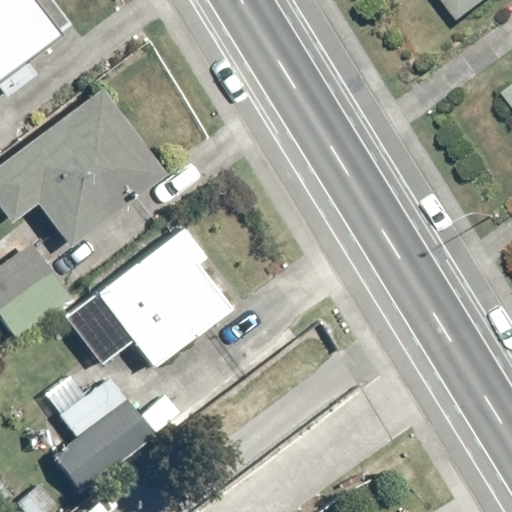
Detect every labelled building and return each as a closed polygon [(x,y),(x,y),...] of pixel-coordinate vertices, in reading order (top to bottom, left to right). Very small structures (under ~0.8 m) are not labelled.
[(0,0),(0,65),(48,33),(25,0),(0,0)] [(439,0),(459,25),(492,0),(439,0)] [(167,180),(105,92),(0,165),(0,208),(11,224),(40,203),(70,248),(167,180)] [(194,251),(177,228),(91,290),(145,364),(222,308),(186,257),(194,251)] [(69,292),(28,241),(0,263),(0,317),(15,336),(69,292)] [(154,441),(107,378),(58,414),(77,439),(54,456),(83,494),(154,441)]
